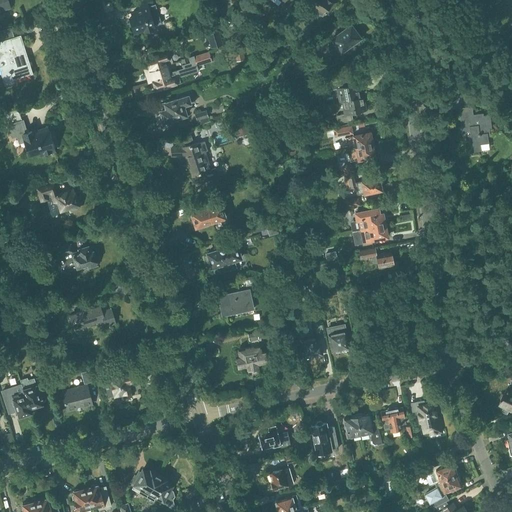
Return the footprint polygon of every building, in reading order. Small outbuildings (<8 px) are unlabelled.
[(0,0),(0,10),(10,7),(7,0),(0,0)] [(133,16),(129,18),(134,32),(143,30),(144,35),(154,32),(154,29),(155,29),(154,27),(155,27),(155,26),(161,24),(155,5),(154,6),(152,0),(138,0),(139,1),(137,1),(140,10),(132,13),(133,16)] [(331,0),(313,0),(309,5),(308,4),(304,9),(310,13),(314,8),(322,15),(324,12),(325,13),(326,11),(325,11),(327,8),(329,9),(335,2),(331,0)] [(360,38),(351,25),(332,39),(335,44),(341,52),(360,38)] [(12,28),(0,32),(0,70),(5,85),(14,82),(13,79),(32,73),(20,36),(15,37),(12,28)] [(207,35),(211,49),(224,45),(219,31),(207,35)] [(234,48),(237,62),(245,60),(242,46),(234,48)] [(146,58),(148,67),(149,67),(149,69),(158,67),(158,68),(168,65),(173,63),(172,58),(169,58),(167,51),(146,58)] [(152,78),(153,80),(156,90),(181,82),(180,76),(199,70),(197,65),(212,60),(209,51),(194,56),(194,55),(188,57),(190,61),(182,64),(183,67),(170,71),(160,75),(160,76),(152,78)] [(301,78),(310,76),(306,62),(297,65),(301,78)] [(148,67),(149,67),(144,68),(148,82),(153,80),(152,78),(160,76),(160,75),(170,71),(168,65),(158,68),(158,67),(149,69),(149,67),(148,67)] [(328,83),(329,90),(336,89),(338,101),(360,97),(358,84),(348,86),(347,79),(328,83)] [(158,115),(160,120),(163,120),(163,122),(187,114),(185,105),(196,102),(192,90),(177,95),(178,99),(161,104),(162,110),(160,111),(160,112),(158,115)] [(341,102),(343,114),(337,115),(338,123),(353,121),(352,113),(366,110),(363,96),(360,97),(338,101),(339,102),(341,102)] [(235,119),(245,116),(242,107),(232,110),(235,119)] [(199,127),(211,123),(207,110),(195,114),(199,127)] [(468,131),(470,146),(474,145),(475,152),(482,151),(481,144),(489,143),(489,137),(491,136),(490,129),(492,128),(491,115),(484,115),(484,113),(473,115),(473,118),(462,119),(463,132),(468,131)] [(19,144),(24,142),(28,157),(39,153),(40,155),(44,153),(45,155),(47,156),(51,155),(52,153),(51,151),(54,150),(47,128),(32,133),(32,131),(27,132),(23,120),(7,125),(12,138),(17,137),(19,144)] [(249,133),(246,123),(234,126),(237,136),(249,133)] [(333,129),(335,137),(353,133),(351,125),(333,129)] [(370,132),(352,136),(345,137),(347,149),(372,144),(370,132)] [(182,148),(171,148),(171,156),(186,155),(192,176),(193,176),(195,183),(205,180),(206,182),(218,177),(215,168),(211,169),(205,151),(207,150),(204,140),(197,143),(196,143),(182,148)] [(375,156),(372,144),(347,149),(350,161),(375,156)] [(344,173),(353,171),(352,164),(343,166),(344,173)] [(344,175),(347,191),(355,189),(357,195),(363,194),(381,190),(379,178),(360,182),(360,181),(355,182),(353,173),(344,175)] [(51,196),(53,203),(57,201),(60,211),(69,209),(69,211),(78,208),(72,189),(57,194),(54,184),(37,190),(41,203),(49,200),(48,197),(51,196)] [(345,209),(360,205),(359,198),(343,201),(345,209)] [(193,217),(192,218),(193,222),(195,222),(196,226),(224,217),(220,204),(217,205),(215,200),(210,202),(211,207),(204,209),(202,202),(193,205),(196,212),(192,213),(193,217)] [(355,213),(356,220),(350,222),(352,231),(358,230),(385,225),(386,224),(386,223),(384,223),(382,213),(379,214),(378,208),(371,209),(371,207),(364,209),(365,211),(355,213)] [(279,221),(274,222),(253,229),(255,233),(267,229),(269,236),(283,232),(279,221)] [(385,225),(358,230),(361,242),(387,237),(385,225)] [(59,247),(62,256),(62,255),(67,271),(76,268),(76,269),(87,265),(88,267),(97,264),(93,251),(90,252),(88,246),(77,249),(78,250),(74,252),(71,243),(59,247)] [(211,264),(212,267),(219,265),(221,272),(236,268),(234,260),(241,258),(236,244),(225,247),(224,246),(218,248),(219,249),(207,253),(208,255),(205,256),(208,265),(211,264)] [(372,257),(374,263),(377,262),(378,268),(393,265),(391,253),(377,255),(375,248),(359,251),(361,259),(372,257)] [(317,265),(318,272),(331,269),(332,275),(339,273),(337,261),(317,265)] [(346,277),(345,274),(340,275),(342,283),(350,282),(349,276),(346,277)] [(250,289),(219,296),(223,315),(254,309),(250,289)] [(101,311),(99,306),(70,315),(75,330),(104,320),(106,326),(115,323),(110,308),(101,311)] [(323,328),(321,318),(313,320),(315,330),(323,328)] [(345,323),(327,327),(332,352),(349,348),(345,331),(347,331),(345,323)] [(237,357),(239,367),(247,365),(248,369),(258,367),(257,364),(266,362),(264,350),(261,351),(260,344),(259,344),(258,341),(261,341),(261,338),(273,335),(272,328),(248,332),(249,340),(250,340),(251,347),(239,349),(240,356),(237,357)] [(301,339),(305,358),(322,354),(319,336),(301,339)] [(32,348),(35,359),(37,359),(40,369),(46,367),(43,357),(42,357),(39,346),(32,348)] [(101,368),(93,369),(95,376),(102,374),(101,368)] [(93,369),(81,372),(84,384),(96,381),(95,376),(93,369)] [(115,395),(123,393),(124,398),(132,396),(131,392),(128,383),(133,382),(131,374),(121,377),(121,373),(113,375),(114,377),(110,378),(115,395)] [(27,377),(20,379),(20,380),(30,408),(42,404),(40,398),(41,397),(43,397),(39,384),(37,385),(37,384),(36,384),(36,383),(34,377),(28,379),(27,377)] [(22,384),(2,391),(9,412),(17,410),(19,417),(31,413),(30,408),(22,384)] [(92,404),(87,384),(62,390),(67,411),(77,408),(77,410),(83,409),(82,407),(92,404)] [(499,404),(504,407),(502,411),(508,414),(510,410),(511,410),(511,391),(507,389),(504,394),(502,393),(499,398),(502,400),(499,404)] [(439,429),(436,415),(436,414),(436,411),(435,410),(435,408),(433,408),(433,403),(424,405),(423,401),(411,403),(412,411),(419,410),(423,432),(439,429)] [(383,422),(384,430),(390,429),(390,432),(402,430),(401,425),(406,424),(402,407),(380,412),(382,422),(383,422)] [(361,436),(369,434),(371,443),(374,446),(383,444),(379,423),(372,424),(369,413),(357,416),(361,436)] [(299,415),(288,417),(292,440),(303,437),(299,415)] [(344,418),(348,438),(361,436),(357,416),(344,418)] [(316,424),(311,426),(317,453),(338,449),(333,427),(327,428),(326,423),(323,423),(321,421),(317,422),(316,424)] [(406,427),(407,433),(405,434),(406,440),(412,439),(411,435),(415,434),(413,425),(406,427)] [(268,430),(268,431),(257,433),(261,448),(272,446),(272,447),(281,445),(277,428),(268,430)] [(296,450),(306,448),(305,441),(295,443),(296,450)] [(344,444),(347,461),(354,460),(350,443),(344,444)] [(452,455),(449,449),(435,454),(437,460),(452,455)] [(296,453),(285,456),(287,463),(298,459),(296,453)] [(453,464),(442,468),(441,465),(434,467),(434,466),(424,470),(430,485),(435,483),(439,481),(440,483),(458,476),(453,464)] [(269,473),(272,482),(271,482),(273,490),(293,483),(288,467),(269,473)] [(130,482),(141,488),(138,492),(146,496),(158,475),(148,469),(147,471),(142,469),(140,472),(138,471),(136,476),(134,475),(130,482)] [(156,496),(163,500),(162,502),(171,507),(174,507),(175,505),(173,499),(175,496),(173,490),(169,488),(171,485),(166,482),(168,480),(158,475),(146,496),(153,500),(156,496)] [(425,494),(431,505),(434,503),(436,507),(447,501),(443,493),(445,492),(462,486),(458,476),(440,483),(439,481),(435,483),(437,487),(425,494)] [(325,489),(323,482),(304,486),(306,496),(315,494),(314,491),(325,489)] [(91,487),(85,488),(91,508),(98,506),(98,509),(111,506),(109,500),(105,485),(98,488),(97,483),(91,484),(91,487)] [(74,494),(71,495),(72,500),(74,499),(77,511),(84,511),(84,510),(91,508),(85,488),(79,490),(79,488),(73,489),(74,494)] [(298,502),(296,495),(275,501),(278,511),(288,511),(300,509),(297,502),(298,502)] [(59,511),(58,508),(52,510),(51,507),(49,507),(47,498),(35,501),(37,511),(59,511)] [(23,505),(24,511),(37,511),(35,501),(23,505)] [(119,506),(120,511),(131,511),(128,503),(119,506)] [(457,510),(453,503),(438,511),(467,511),(464,506),(457,510)]
